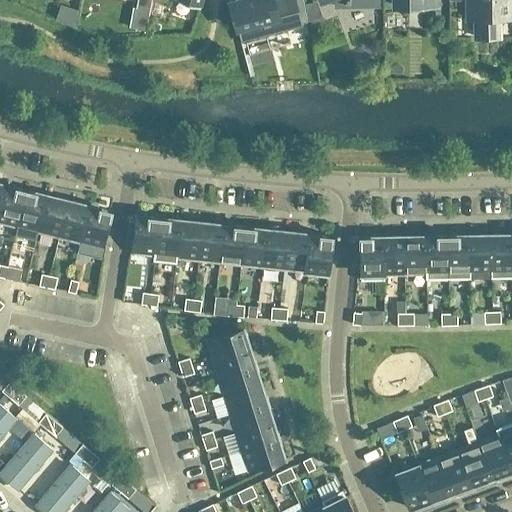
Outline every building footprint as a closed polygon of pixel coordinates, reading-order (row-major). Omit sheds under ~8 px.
[(136,0),(135,8),(149,11),(150,0),(136,0)] [(272,0),(235,0),(229,2),(236,27),(240,40),(261,35),(300,24),(307,22),(302,0),(281,0),(280,0),(281,4),(274,6),(272,0)] [(509,19),(508,0),(470,0),(471,2),(467,2),(467,19),(474,19),(474,38),(497,38),(497,19),(509,19)] [(0,221),(16,225),(25,189),(5,185),(5,182),(0,201),(0,221)] [(37,231),(47,193),(46,192),(45,194),(25,189),(16,225),(37,231)] [(58,236),(67,200),(47,195),(48,193),(47,193),(37,231),(58,236)] [(79,241),(89,203),(88,203),(88,205),(67,200),(58,236),(79,241)] [(79,241),(76,254),(91,257),(98,259),(101,249),(110,210),(89,205),(90,203),(89,203),(79,241)] [(154,254),(158,217),(136,215),(132,251),(153,254),(154,254)] [(176,256),(180,217),(179,217),(179,219),(158,217),(154,254),(153,254),(152,260),(176,263),(177,256),(176,256)] [(197,258),(201,222),(180,220),(181,217),(180,217),(176,256),(177,256),(197,258)] [(219,261),(223,222),(222,222),(222,224),(201,222),(197,258),(219,261)] [(240,263),(244,226),(223,224),(224,222),(223,222),(219,261),(240,263)] [(262,265),(266,226),(265,226),(265,229),(244,226),(240,263),(262,265)] [(283,268),(287,231),(266,229),(267,227),(266,226),(262,265),(283,268)] [(305,270),(309,231),(308,231),(308,233),(287,231),(283,268),(305,270)] [(327,272),(331,236),(309,233),(309,231),(305,270),(327,272)] [(469,272),(469,233),(469,232),(468,233),(468,235),(447,235),(448,279),(470,278),(470,272),(469,272)] [(491,271),(490,234),(470,235),(470,232),(469,232),(469,233),(469,272),(470,272),(490,271),(491,271)] [(511,277),(511,244),(511,233),(511,232),(511,234),(490,234),(491,271),(490,271),(490,278),(511,277)] [(426,272),(425,234),(425,233),(424,235),(404,236),(404,273),(425,272),(426,272)] [(448,279),(447,235),(426,235),(426,233),(425,233),(425,234),(426,272),(425,272),(425,279),(448,279)] [(383,273),(382,234),(381,234),(381,236),(360,236),(360,280),(384,280),(384,273),(383,273)] [(404,273),(404,236),(383,236),(383,234),(382,234),(383,273),(384,273),(404,273)] [(11,280),(14,268),(6,266),(4,278),(11,280)] [(46,287),(49,275),(41,274),(38,286),(46,287)] [(54,289),(56,278),(57,277),(49,275),(46,287),(54,289)] [(75,293),(78,281),(70,279),(67,291),(75,293)] [(148,305),(150,293),(142,292),(140,304),(148,305)] [(156,306),(158,294),(150,293),(148,305),(156,306)] [(191,311),(193,299),(185,298),(183,310),(191,311)] [(199,312),(201,300),(193,299),(191,311),(199,312)] [(234,316),(236,304),(228,303),(227,315),(234,316)] [(243,317),(244,305),(236,304),(234,316),(243,317)] [(247,317),(256,318),(257,306),(248,305),(247,317)] [(278,320),(279,308),(271,307),(270,319),(278,320)] [(286,320),(287,308),(279,308),(278,320),(286,320)] [(323,323),(324,312),(324,311),(316,311),(315,323),(323,323)] [(500,323),(500,311),(492,312),(492,324),(500,323)] [(359,325),(361,313),(353,312),(351,324),(359,325)] [(492,324),(492,312),(484,312),(484,324),(492,324)] [(405,325),(405,313),(397,313),(397,325),(405,325)] [(413,325),(413,313),(405,313),(405,325),(413,325)] [(448,325),(448,313),(440,313),(441,325),(448,325)] [(457,325),(456,313),(448,313),(448,325),(457,325)] [(180,325),(167,327),(170,344),(183,342),(180,325)] [(248,347),(243,330),(245,329),(244,327),(207,339),(213,358),(248,347)] [(254,365),(248,347),(213,358),(219,377),(256,365),(256,364),(254,365)] [(177,361),(180,369),(191,365),(189,358),(177,361)] [(194,373),(191,365),(180,369),(182,377),(194,373)] [(260,384),(254,366),(256,366),(256,365),(219,377),(225,395),(260,384)] [(511,389),(511,386),(509,378),(501,380),(505,391),(511,389)] [(10,398),(17,388),(9,382),(9,381),(9,382),(1,391),(10,398)] [(265,401),(264,396),(260,384),(225,395),(230,413),(268,402),(267,401),(265,401)] [(492,396),(488,384),(481,387),(485,398),(492,396)] [(485,398),(481,387),(473,390),(477,401),(485,398)] [(26,396),(17,388),(10,398),(18,404),(25,395),(25,396),(26,396)] [(189,398),(191,405),(203,402),(200,394),(189,398)] [(452,410),(447,399),(440,402),(444,413),(452,410)] [(205,410),(203,402),(191,405),(193,413),(205,410)] [(271,421),(266,403),(268,402),(230,413),(236,432),(271,421)] [(444,413),(440,402),(432,405),(437,416),(444,413)] [(0,438),(15,420),(0,407),(0,438)] [(46,429),(54,419),(45,412),(45,413),(46,413),(38,422),(46,429)] [(420,413),(412,417),(415,425),(424,422),(420,413)] [(411,426),(407,415),(399,418),(404,429),(411,426)] [(404,429),(399,418),(392,421),(396,432),(404,429)] [(62,427),(54,419),(46,429),(55,436),(62,427)] [(277,438),(271,421),(236,432),(242,450),(279,438),(279,437),(277,438)] [(511,422),(495,429),(497,435),(498,435),(511,471),(511,422)] [(200,434),(203,442),(214,438),(212,431),(200,434)] [(0,479),(19,495),(54,451),(34,435),(0,476),(0,479)] [(511,474),(511,471),(498,435),(497,435),(478,443),(491,477),(499,474),(501,479),(511,474)] [(217,446),(214,438),(203,442),(205,450),(217,446)] [(283,458),(277,440),(279,439),(279,438),(242,450),(248,469),(283,458)] [(491,477),(478,443),(458,450),(470,485),(491,477)] [(83,460),(90,451),(82,444),(75,453),(83,460)] [(470,485),(458,450),(437,458),(450,492),(470,485)] [(99,458),(90,451),(83,460),(92,466),(99,458)] [(222,465),(220,457),(209,461),(211,468),(222,465)] [(315,468),(309,457),(302,461),(307,472),(315,468)] [(450,492),(437,458),(417,465),(431,504),(443,500),(442,495),(450,492)] [(431,504),(417,465),(396,473),(409,508),(418,504),(420,509),(431,504)] [(37,511),(65,511),(89,482),(70,466),(34,509),(37,511)] [(295,478),(290,467),(282,470),(288,481),(295,478)] [(288,481),(282,470),(275,474),(280,485),(288,481)] [(127,482),(119,476),(112,484),(120,491),(127,482)] [(128,497),(135,489),(127,482),(120,491),(128,497)] [(256,496),(251,485),(243,489),(249,500),(256,496)] [(249,500),(243,489),(236,492),(241,503),(249,500)] [(352,511),(344,495),(341,490),(322,500),(327,511),(352,511)] [(126,511),(128,511),(108,494),(93,511),(126,511)] [(138,511),(155,511),(156,511),(142,499),(134,508),(138,511)] [(327,511),(322,500),(320,500),(323,506),(312,511),(327,511)]
